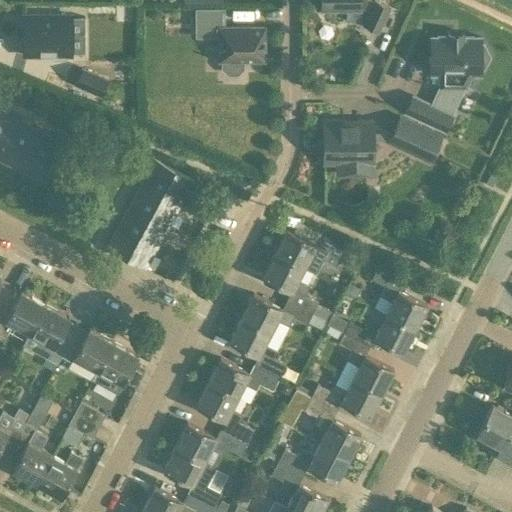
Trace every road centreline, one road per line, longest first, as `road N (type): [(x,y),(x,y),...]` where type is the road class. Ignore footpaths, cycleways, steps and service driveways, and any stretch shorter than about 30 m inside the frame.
road 1 (residential): [(188,332),(259,195),(289,158),(288,0)]
road 2 (unclassified): [(374,511),(511,245)]
road 3 (residential): [(188,332),(0,229)]
road 4 (residential): [(92,511),(188,332)]
